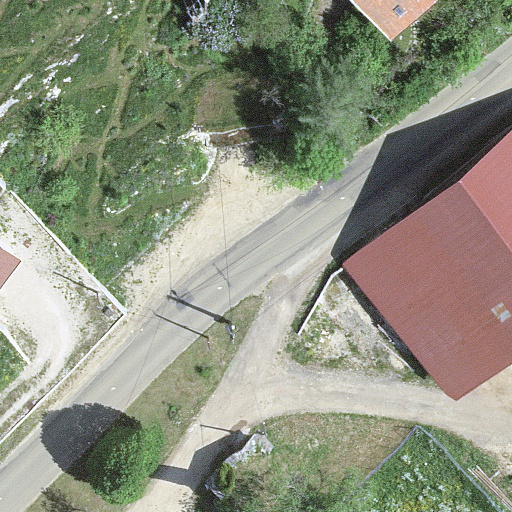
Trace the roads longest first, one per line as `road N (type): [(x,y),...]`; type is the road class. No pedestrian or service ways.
road 1 (tertiary): [(511,61),(112,388),(0,494)]
road 2 (track): [(322,211),(248,392),(159,511)]
road 3 (track): [(248,392),(393,394),(511,427)]
